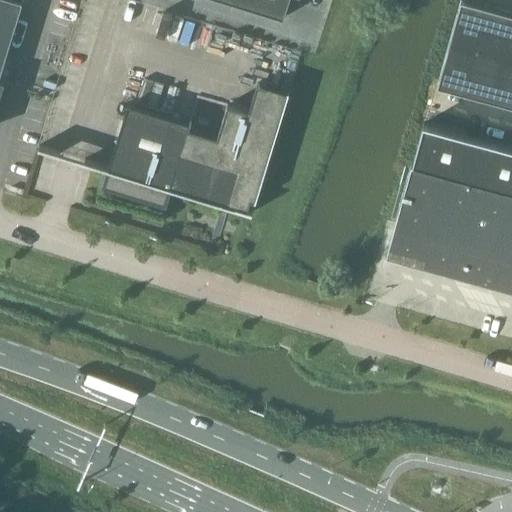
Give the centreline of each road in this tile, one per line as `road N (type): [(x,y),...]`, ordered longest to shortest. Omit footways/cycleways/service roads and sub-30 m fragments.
road 1 (unclassified): [(511,379),(0,224)]
road 2 (primary): [(385,511),(0,355)]
road 3 (primary): [(0,412),(225,511)]
